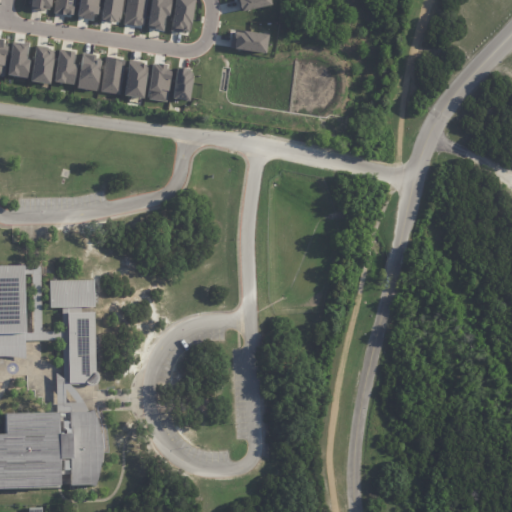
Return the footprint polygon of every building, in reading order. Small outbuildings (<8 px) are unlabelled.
[(28,9),(29,0),(49,0),(49,6),(48,8),(48,9),(41,9),(41,11),(28,9)] [(51,13),(53,0),(73,0),(71,15),(69,14),(68,15),(65,14),(63,15),(61,14),(61,15),(51,13)] [(75,17),(77,0),(97,0),(96,15),(95,14),(94,17),(89,16),(88,19),(80,18),(80,17),(75,17)] [(98,20),(101,0),(121,0),(118,22),(111,21),(110,22),(98,20)] [(125,0),(144,0),(142,26),(135,25),(135,26),(122,24),(125,0)] [(145,27),(149,0),(168,0),(166,17),(162,17),(161,26),(161,31),(156,30),(156,29),(145,27)] [(168,31),(173,0),(192,0),(188,32),(181,31),(181,33),(168,31)] [(233,0),(268,0),(269,4),(239,11),(237,1),(234,1),(233,0)] [(227,48),(229,35),(232,36),(233,29),(266,34),(263,53),(227,48)] [(6,74),(10,44),(12,44),(12,42),(21,44),(21,43),(26,43),(26,49),(24,49),(23,57),(24,57),(24,60),(27,60),(24,77),(6,74)] [(28,81),(33,49),(35,50),(35,46),(46,47),(46,50),(53,51),(48,84),(28,81)] [(52,81),(57,51),(58,51),(58,49),(72,52),(70,64),(74,64),(71,84),(52,81)] [(81,53),(93,55),(93,58),(97,58),(97,60),(99,61),(94,91),(75,88),(81,53)] [(98,91),(103,56),(113,58),(113,59),(123,60),(118,94),(98,91)] [(170,98),(175,67),(185,68),(185,70),(189,71),(188,73),(190,73),(186,100),(170,98)] [(0,265),(20,265),(22,333),(0,333),(0,265)] [(37,266),(21,267),(21,274),(30,274),(30,299),(38,299),(37,266)] [(46,281),(90,280),(90,306),(47,308),(46,281)] [(64,313),(91,312),(92,371),(93,372),(94,373),(95,375),(96,377),(96,380),(95,382),(92,385),(89,386),(86,386),(84,384),(82,383),(65,383),(64,313)] [(66,412),(85,412),(90,410),(93,419),(97,430),(98,440),(99,454),(98,465),(95,477),(92,486),(87,485),(68,485),(67,459),(55,459),(56,486),(0,487),(0,434),(2,434),(1,414),(54,413),(55,434),(66,433),(66,412)]
